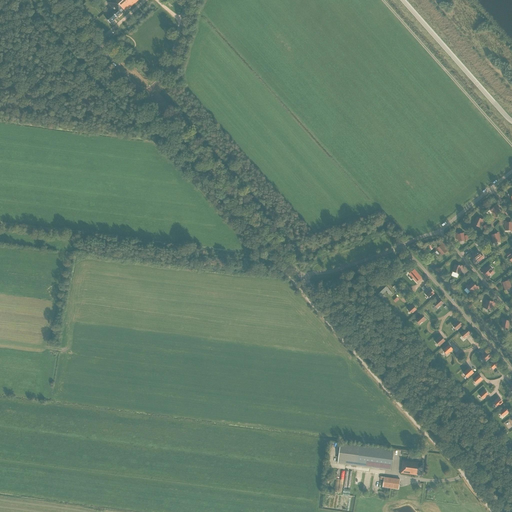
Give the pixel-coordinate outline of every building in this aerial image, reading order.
[(109,0),(107,2),(115,11),(106,18),(110,23),(122,13),(123,14),(139,0),(109,0)] [(496,216),(501,212),(497,208),(499,207),(497,205),(491,211),(494,215),(493,216),(495,218),(497,217),(496,216)] [(472,223),(479,227),(482,222),(483,222),(484,220),(482,218),(482,220),(477,217),(474,222),(473,221),(472,223)] [(500,235),(499,232),(497,233),(497,234),(491,235),(493,240),(491,240),(492,243),(500,241),(498,235),(500,235)] [(459,242),(465,240),(463,233),(458,234),(457,233),(455,234),(456,237),(457,236),(459,242)] [(441,256),(447,251),(443,246),(444,245),(442,242),(440,245),(441,245),(436,249),(441,256)] [(474,255),(473,253),(470,255),(475,261),(480,258),(481,259),(484,257),(482,255),(481,256),(478,251),(474,255)] [(452,271),(459,274),(460,269),(462,269),(463,266),(461,265),(460,266),(455,265),(452,271)] [(483,269),(480,271),(482,273),(483,272),(487,276),(490,273),(492,274),(494,272),(488,266),(484,270),(483,269)] [(414,269),(409,273),(416,282),(421,277),(414,269)] [(505,290),(511,288),(509,282),(511,282),(510,279),(507,280),(508,281),(502,283),(505,290)] [(475,288),(476,290),(479,288),(477,286),(476,286),(472,282),(469,286),(467,284),(465,286),(471,292),(475,288)] [(382,294),(388,288),(386,286),(380,292),(382,294)] [(429,298),(434,293),(430,289),(425,294),(429,298)] [(443,303),(439,299),(433,304),(437,309),(443,303)] [(483,307),(491,310),(492,304),(494,304),(495,301),(492,301),(492,302),(487,300),(485,305),(483,304),(483,307)] [(411,314),(416,309),(413,305),(407,310),(411,314)] [(415,320),(420,325),(425,319),(421,315),(415,320)] [(508,328),(509,321),(504,320),(504,319),(502,318),(501,321),(503,322),(501,327),(508,328)] [(457,330),(463,325),(458,320),(452,325),(457,330)] [(460,334),(464,339),(470,333),(466,329),(460,334)] [(439,346),(445,341),(441,336),(435,341),(439,346)] [(443,350),(447,355),(453,349),(449,345),(443,350)] [(485,362),(491,356),(487,352),(481,357),(485,362)] [(493,369),(499,365),(495,360),(490,365),(493,369)] [(467,378),(473,372),(469,368),(463,373),(467,378)] [(477,384),(482,379),(478,375),(473,380),(477,384)] [(479,395),(483,399),(488,394),(484,390),(479,395)] [(503,402),(499,398),(494,403),(497,407),(503,402)] [(503,417),(508,412),(505,408),(499,413),(503,417)] [(393,449),(374,447),(341,443),(338,463),(391,469),(393,449)] [(424,464),(412,462),(402,461),(401,472),(414,474),(413,476),(419,477),(419,475),(422,475),(424,464)] [(400,479),(388,478),(384,477),(383,487),(398,489),(400,479)]
